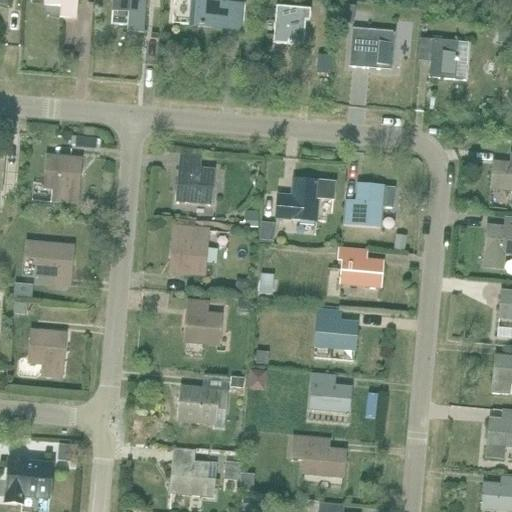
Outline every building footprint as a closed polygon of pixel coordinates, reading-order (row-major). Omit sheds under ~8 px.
[(75,21),(76,0),(43,0),(43,5),(60,7),(59,19),(75,21)] [(145,0),(113,0),(129,1),(126,33),(142,34),(145,0)] [(228,30),(230,4),(190,1),(188,27),(228,30)] [(309,22),(309,11),(275,8),(272,45),(302,47),(304,22),(309,22)] [(342,8),(341,24),(352,25),(354,9),(342,8)] [(352,30),(348,69),(391,72),(394,34),(352,30)] [(456,59),(457,44),(431,41),(428,79),(454,81),(455,63),(457,63),(457,59),(456,59)] [(94,149),(95,140),(76,138),(75,147),(94,149)] [(47,160),(48,157),(47,157),(44,191),(45,191),(45,188),(56,189),(55,201),(77,203),(78,190),(77,190),(79,160),(78,160),(78,162),(47,160)] [(511,162),(511,167),(492,165),(490,191),(491,191),(491,189),(511,191),(511,162)] [(211,171),(211,173),(178,170),(178,171),(179,171),(176,204),(177,204),(177,202),(208,205),(208,207),(209,207),(212,171),(211,171)] [(333,184),(294,181),(292,204),(278,203),(278,198),(277,198),(275,219),(316,223),(316,222),(314,222),(316,199),(331,201),(333,184)] [(345,201),(343,225),(354,226),(380,228),(378,227),(380,209),(392,210),(392,205),(393,189),(383,189),(357,186),(356,202),(345,201)] [(485,253),(483,269),(501,271),(502,254),(511,255),(511,220),(507,220),(506,230),(486,229),(484,253),(485,253)] [(259,225),(258,242),(269,243),(271,226),(259,225)] [(206,233),(174,229),(173,229),(171,242),(173,243),(170,275),(171,275),(171,273),(201,276),(201,278),(212,279),(213,267),(203,266),(206,233)] [(28,244),(28,243),(27,243),(25,260),(26,260),(27,255),(38,256),(36,278),(37,278),(37,275),(70,279),(70,278),(69,278),(72,248),(71,247),(71,250),(40,247),(40,244),(39,244),(28,244)] [(339,249),(338,261),(342,261),(341,272),(339,287),(340,287),(340,285),(379,288),(379,290),(382,264),(366,263),(358,262),(359,251),(339,249)] [(236,283),(234,295),(247,296),(248,285),(236,283)] [(511,295),(500,294),(498,320),(499,320),(499,318),(511,319),(511,295)] [(238,301),(237,313),(249,314),(250,302),(238,301)] [(328,324),(329,313),(317,312),(314,348),(314,349),(315,347),(353,350),(353,352),(354,352),(356,326),(328,324)] [(219,315),(218,317),(185,314),(185,315),(187,315),(184,345),(185,345),(185,343),(216,346),(216,348),(217,348),(220,315),(219,315)] [(32,334),(32,332),(31,332),(28,365),(29,365),(29,363),(40,364),(40,376),(61,378),(62,365),(61,365),(64,335),(63,335),(62,337),(32,334)] [(256,354),(255,365),(266,366),(267,355),(256,354)] [(511,360),(510,360),(494,358),(492,384),(491,384),(490,395),(507,396),(509,384),(511,384),(511,360)] [(331,389),(332,377),(311,376),(308,412),(309,412),(309,411),(347,414),(347,416),(348,416),(350,390),(331,389)] [(229,379),(228,389),(241,390),(242,380),(229,379)] [(225,413),(227,394),(180,390),(177,422),(214,426),(215,412),(225,413)] [(511,413),(505,412),(504,424),(489,422),(485,459),(503,461),(505,448),(511,448),(511,413)] [(328,452),(329,441),(292,438),(290,461),(291,461),(292,457),(304,458),(302,476),(303,476),(303,474),(341,478),(341,479),(342,479),(344,454),(328,452)] [(59,447),(58,461),(70,462),(71,448),(59,447)] [(48,500),(51,466),(8,463),(5,504),(22,506),(23,498),(48,500)] [(205,464),(204,466),(172,464),(172,465),(173,465),(170,495),(171,495),(171,493),(202,496),(202,498),(213,499),(213,491),(203,490),(206,464),(205,464)] [(511,511),(511,477),(503,476),(502,487),(483,486),(481,511),(481,510),(511,511)]
